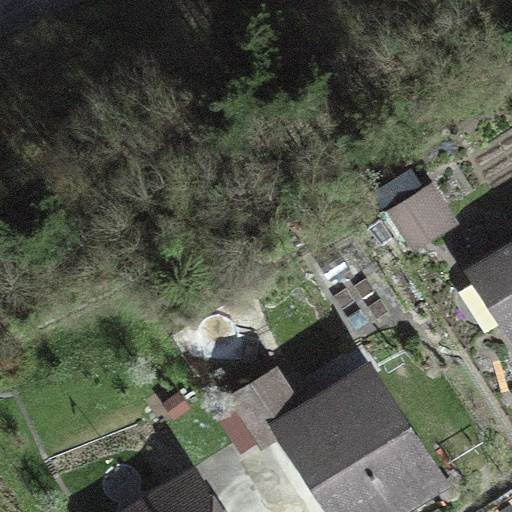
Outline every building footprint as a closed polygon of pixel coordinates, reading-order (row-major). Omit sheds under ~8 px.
[(435,192),(386,218),(408,259),(457,233),(435,192)] [(511,240),(470,267),(511,332),(511,240)] [(239,400),(261,434),(299,409),(277,376),(239,400)] [(296,425),(352,511),(364,511),(424,474),(364,381),(296,425)] [(213,511),(193,480),(142,511),(213,511)]
